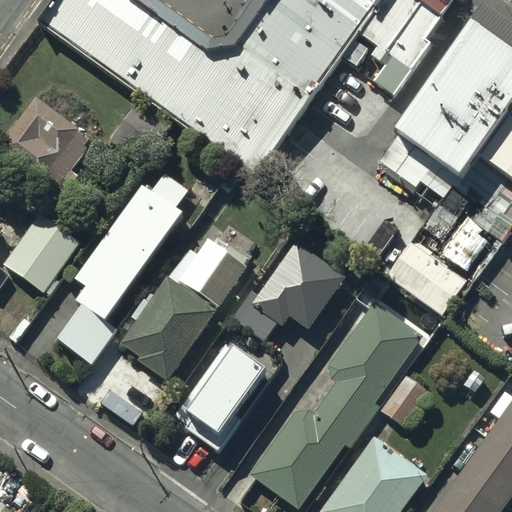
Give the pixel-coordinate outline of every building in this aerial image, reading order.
[(122,0),(62,0),(44,27),(252,175),(342,50),(377,0),(279,0),(236,60),(211,63),(122,0)] [(445,12),(428,0),(377,0),(342,50),(393,86),(445,12)] [(511,107),(511,31),(480,9),(394,129),(462,179),(478,156),(511,107)] [(511,180),(511,107),(478,156),(511,180)] [(91,147),(39,109),(0,162),(50,198),(52,196),(56,199),(64,188),(73,195),(82,182),(75,177),(88,159),(84,156),(91,147)] [(174,132),(139,109),(112,151),(148,174),(174,132)] [(146,192),(77,290),(88,298),(78,311),(87,318),(61,351),(90,374),(117,339),(110,333),(187,223),(179,217),(191,201),(165,182),(154,197),(146,192)] [(42,224),(6,274),(44,302),(80,252),(42,224)] [(140,329),(123,353),(141,366),(138,369),(167,392),(247,277),(208,250),(198,265),(188,259),(151,311),(146,307),(133,325),(140,329)] [(411,250),(388,284),(445,323),(468,289),(411,250)] [(346,287),(297,253),(261,304),(253,298),(234,326),(266,349),(277,332),(283,337),(291,326),(309,339),(346,287)] [(297,420),(251,484),(290,511),(300,511),(345,450),(351,455),(380,415),(375,411),(422,345),(374,311),(330,373),(331,387),(337,391),(314,422),(308,418),(297,420)] [(228,354),(176,426),(215,455),(268,384),(228,354)] [(428,401),(405,385),(383,416),(405,432),(428,401)] [(499,428),(439,511),(505,511),(511,503),(511,403),(508,401),(492,423),(499,428)] [(373,450),(327,511),(406,511),(425,487),(373,450)] [(20,511),(8,503),(0,511),(33,511),(30,509),(27,511),(20,511)]
